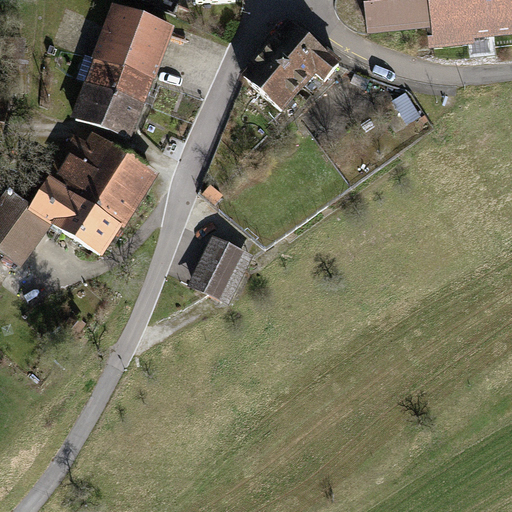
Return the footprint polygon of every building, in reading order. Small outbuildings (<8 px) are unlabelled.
[(511,0),(363,0),(367,37),(433,32),(434,51),(471,48),(472,54),(488,53),(487,42),(511,40),(511,0)] [(78,80),(95,86),(153,107),(179,36),(121,15),(105,60),(88,54),(78,80)] [(245,80),(282,112),(305,85),(313,92),(323,80),(325,81),(340,65),(328,55),(326,58),(291,27),(245,80)] [(139,144),(153,107),(95,86),(82,123),(139,144)] [(0,97),(0,145),(6,146),(15,100),(0,97)] [(70,163),(55,188),(128,232),(159,180),(94,140),(89,150),(71,139),(60,157),(70,163)] [(105,270),(128,232),(55,188),(38,216),(3,195),(0,200),(0,259),(23,273),(46,235),(105,270)] [(219,244),(196,289),(223,303),(246,258),(219,244)] [(77,340),(88,327),(75,316),(64,329),(77,340)]
